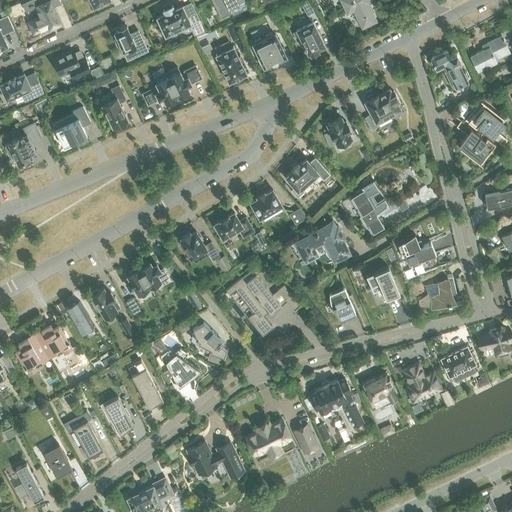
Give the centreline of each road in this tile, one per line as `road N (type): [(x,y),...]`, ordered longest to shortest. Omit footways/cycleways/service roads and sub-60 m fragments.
road 1 (residential): [(422,329),(242,368),(87,494)]
road 2 (residential): [(87,494),(240,384),(422,329)]
road 3 (residential): [(269,105),(269,124),(251,157),(0,296)]
road 4 (residential): [(0,215),(269,105)]
road 5 (residential): [(493,314),(435,131)]
road 6 (residential): [(435,131),(478,317)]
road 7 (residential): [(269,105),(410,38)]
road 8 (residential): [(139,0),(0,63)]
road 9 (residential): [(402,511),(511,458)]
